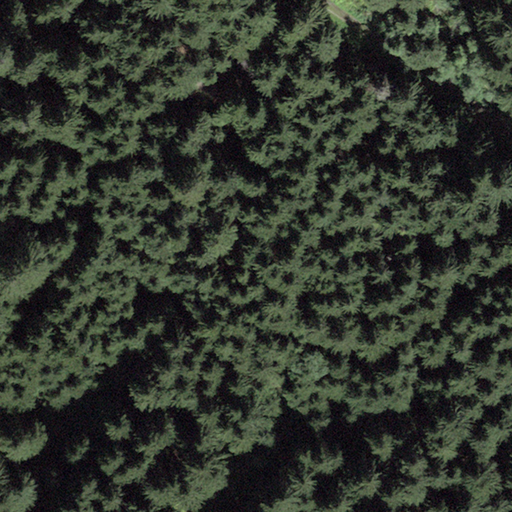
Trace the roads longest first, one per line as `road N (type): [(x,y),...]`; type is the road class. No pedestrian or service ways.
road 1 (track): [(511,114),(343,0)]
road 2 (track): [(468,511),(455,503),(344,511)]
